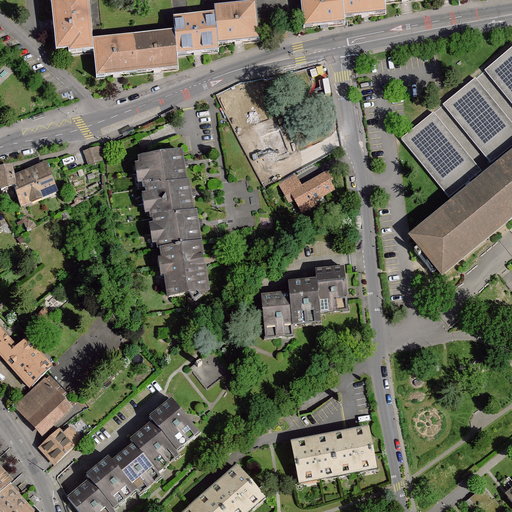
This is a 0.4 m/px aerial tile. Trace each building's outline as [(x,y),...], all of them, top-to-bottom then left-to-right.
[(262,42),(258,5),(217,9),(218,15),(176,20),(177,33),(94,42),(89,0),(51,0),(58,54),(70,53),(71,56),(96,53),(98,79),(181,71),(180,58),(222,53),(221,46),(262,42)] [(432,0),(301,0),(305,31),(347,27),(346,20),(388,16),(386,5),(432,0)] [(453,203),(408,240),(444,283),(511,227),(511,52),(486,74),(511,104),(511,123),(476,79),(443,106),(496,169),(487,176),(435,114),(402,142),(453,203)] [(266,86),(238,95),(267,165),(293,155),(266,86)] [(88,166),(103,161),(101,146),(84,152),(88,166)] [(184,151),(138,158),(139,164),(136,164),(139,185),(142,184),(143,190),(146,189),(147,194),(143,195),(146,215),(150,215),(151,220),(153,220),(154,225),(150,225),(153,245),(157,245),(158,251),(160,250),(162,260),(159,260),(162,279),(165,278),(168,300),(211,294),(207,267),(206,258),(199,211),(196,212),(191,181),(188,182),(184,151)] [(58,193),(46,162),(14,176),(12,166),(0,168),(0,190),(14,187),(21,209),(58,193)] [(296,175),(279,184),(290,204),(295,202),(302,214),(319,204),(317,202),(337,191),(333,183),(335,181),(330,172),(303,187),(296,175)] [(351,314),(346,268),(316,271),(317,282),(290,285),(291,293),(263,296),(268,342),(297,339),(296,331),(324,328),(323,316),(351,314)] [(55,320),(45,309),(38,316),(48,327),(55,320)] [(18,348),(0,326),(0,355),(31,390),(53,368),(28,339),(18,348)] [(50,376),(47,379),(73,407),(77,404),(50,376)] [(47,379),(47,378),(15,407),(44,438),(75,409),(73,407),(47,379)] [(202,436),(173,400),(150,419),(154,423),(131,441),(135,446),(114,463),(111,459),(89,477),(92,481),(69,500),(78,511),(116,511),(137,494),(141,499),(164,480),(161,475),(183,457),(180,453),(202,436)] [(369,424),(290,440),(298,481),(377,465),(369,424)] [(61,430),(39,449),(56,467),(85,441),(72,427),(65,434),(61,430)] [(245,511),(264,496),(235,463),(179,511),(245,511)] [(15,482),(0,465),(0,511),(36,511),(12,485),(15,482)]
